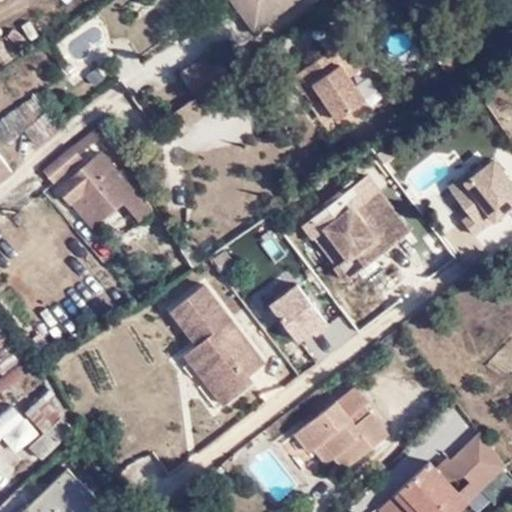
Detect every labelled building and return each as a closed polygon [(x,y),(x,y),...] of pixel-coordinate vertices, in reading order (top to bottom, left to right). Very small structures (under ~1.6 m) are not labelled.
[(239,0),(258,26),(270,18),(257,0),(239,0)] [(257,0),(270,18),(294,0),(257,0)] [(367,0),(349,0),(340,7),(348,17),(369,2),(367,0)] [(79,57),(100,45),(91,29),(70,40),(79,57)] [(138,91),(195,62),(183,40),(127,69),(138,91)] [(341,43),(298,73),(307,85),(298,91),(305,101),(314,96),(333,119),(362,98),(347,79),(360,68),(341,43)] [(290,78),(298,91),(307,85),(298,73),(290,78)] [(194,99),(172,114),(183,131),(207,115),(194,99)] [(1,119),(0,119),(0,149),(15,137),(1,119)] [(94,126),(72,143),(78,151),(100,134),(94,126)] [(495,152),(484,144),(451,190),(469,203),(460,216),(481,232),(496,211),(510,221),(511,219),(511,147),(503,141),(495,152)] [(78,151),(72,143),(42,170),(51,180),(81,155),(78,151)] [(147,208),(99,151),(56,186),(66,199),(80,188),(102,214),(119,201),(135,219),(147,208)] [(0,154),(0,173),(8,167),(0,154)] [(341,259),(352,273),(368,262),(363,256),(371,249),(376,256),(403,236),(360,178),(309,216),(318,229),(341,259)] [(307,238),(318,229),(309,216),(297,225),(307,238)] [(406,250),(357,276),(368,298),(418,273),(406,250)] [(339,283),(352,273),(341,259),(328,269),(339,283)] [(297,273),(266,295),(297,339),(328,317),(297,273)] [(257,365),(197,287),(163,311),(194,353),(188,359),(210,385),(203,391),(214,406),(244,383),(240,378),(257,365)] [(0,379),(4,385),(24,373),(16,361),(0,370),(0,379)] [(346,419),(362,407),(366,404),(355,389),(295,435),(308,452),(311,450),(319,444),(333,459),(343,471),(386,436),(368,413),(352,426),(346,419)] [(58,408),(42,394),(22,412),(39,428),(50,416),(58,408)] [(368,413),(362,407),(346,419),(352,426),(368,413)] [(23,447),(32,456),(60,425),(50,416),(39,428),(23,447)] [(65,429),(60,425),(32,456),(36,460),(65,429)] [(510,465),(485,431),(473,444),(491,462),(477,477),(486,487),(510,465)] [(324,466),(333,459),(319,444),(311,450),(324,466)] [(469,469),(477,477),(491,462),(473,444),(458,458),(469,469)] [(456,455),(445,466),(458,479),(469,469),(458,458),(456,455)] [(458,479),(445,466),(435,457),(406,484),(433,511),(432,511),(460,511),(476,497),(467,488),(458,479)] [(108,511),(65,467),(17,511),(108,511)] [(477,477),(467,488),(476,497),(486,487),(477,477)] [(387,503),(394,511),(432,511),(433,511),(406,484),(387,503)]
